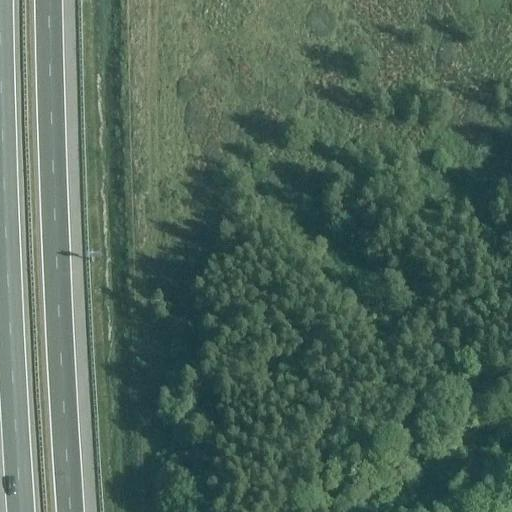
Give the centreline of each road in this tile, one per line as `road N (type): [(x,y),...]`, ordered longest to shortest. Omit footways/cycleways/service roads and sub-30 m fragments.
road 1 (motorway): [(69,511),(46,0)]
road 2 (motorway): [(0,100),(19,511)]
